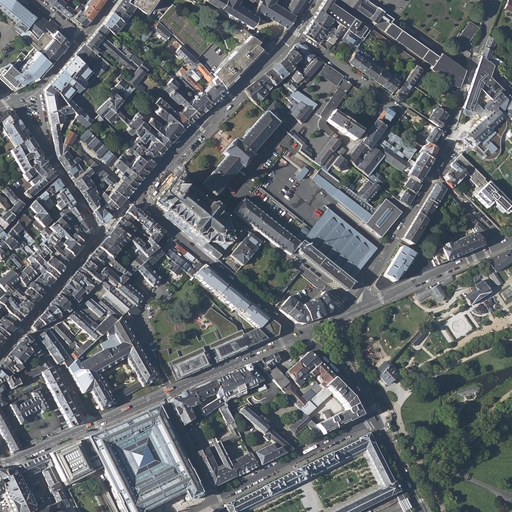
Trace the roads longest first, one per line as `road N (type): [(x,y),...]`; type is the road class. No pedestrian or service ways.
road 1 (secondary): [(298,334),(130,197),(191,134)]
road 2 (residential): [(431,176),(496,0)]
road 3 (tertiary): [(211,499),(376,418)]
road 4 (secondary): [(0,463),(159,396)]
road 5 (residential): [(222,207),(354,309)]
road 6 (residential): [(354,309),(502,244)]
road 7 (secondary): [(159,396),(298,334)]
